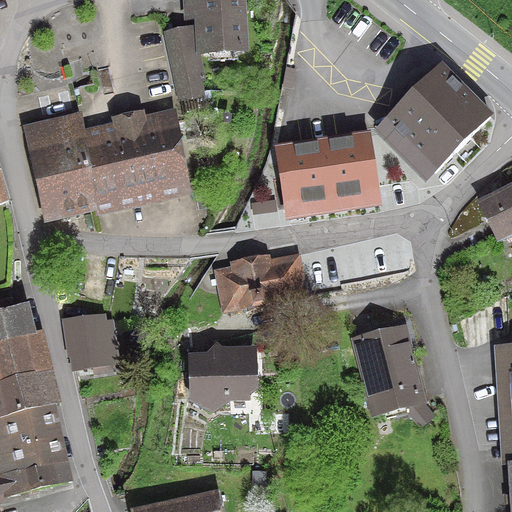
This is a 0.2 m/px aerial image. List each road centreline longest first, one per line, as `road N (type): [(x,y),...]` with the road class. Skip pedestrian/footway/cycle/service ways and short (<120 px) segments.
road 1 (residential): [(433,213),(229,243),(32,241)]
road 2 (residential): [(469,511),(476,485),(429,282),(433,213)]
road 3 (residential): [(32,241),(103,511)]
road 4 (secondary): [(397,0),(511,86)]
road 5 (residential): [(0,114),(32,241)]
